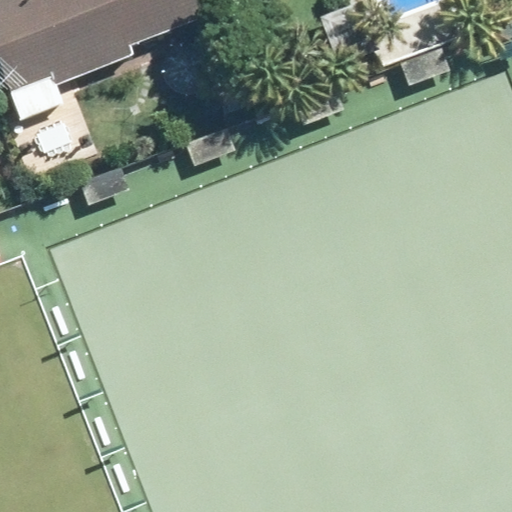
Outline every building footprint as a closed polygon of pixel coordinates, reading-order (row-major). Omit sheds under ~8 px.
[(199,0),(0,0),(0,58),(26,126),(69,109),(62,89),(138,60),(135,51),(208,22),(199,0)] [(444,50),(403,64),(411,87),(452,73),(444,50)] [(335,94),(295,111),(301,128),(342,111),(335,94)] [(233,128),(185,148),(192,167),(241,149),(233,128)] [(79,187),(88,208),(126,191),(117,170),(79,187)]
